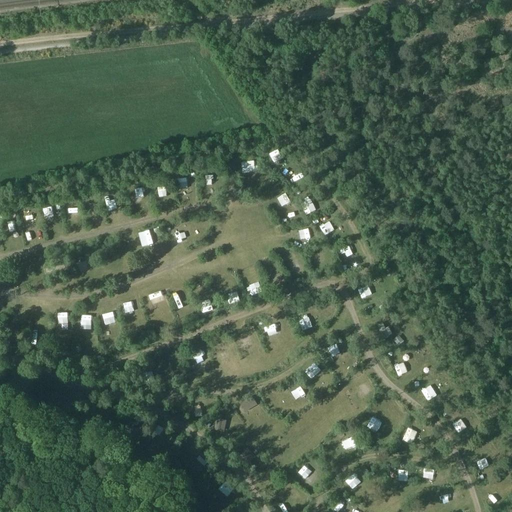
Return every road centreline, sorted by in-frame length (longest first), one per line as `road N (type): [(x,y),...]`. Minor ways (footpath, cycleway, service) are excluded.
road 1 (track): [(0,43),(442,0)]
road 2 (unknown): [(0,256),(150,213)]
